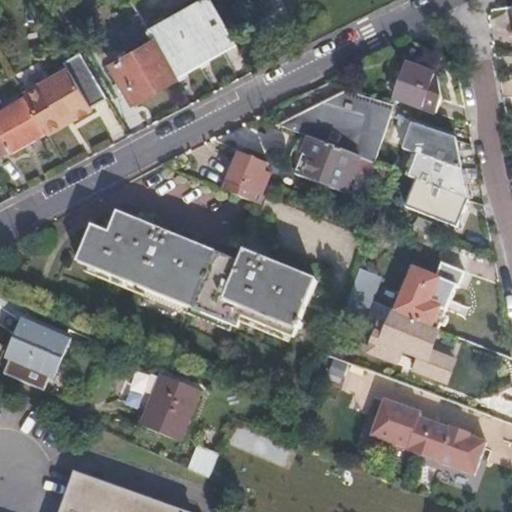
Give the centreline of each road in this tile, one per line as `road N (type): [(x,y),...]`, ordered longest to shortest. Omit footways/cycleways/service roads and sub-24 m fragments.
road 1 (residential): [(0,226),(444,0)]
road 2 (residential): [(511,228),(461,0)]
